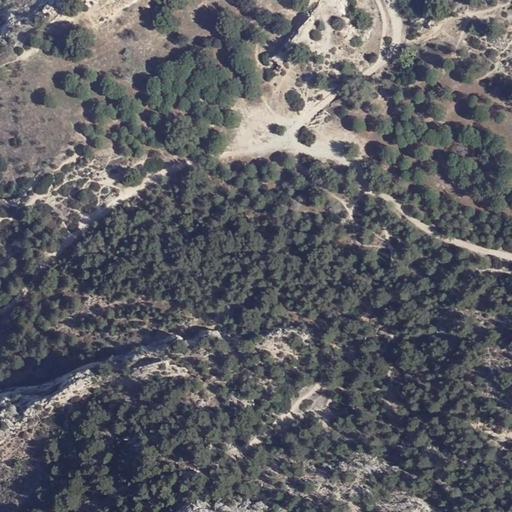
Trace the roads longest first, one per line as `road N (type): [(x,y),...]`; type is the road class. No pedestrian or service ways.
road 1 (track): [(292,137),(167,171),(130,191),(77,230),(0,312)]
road 2 (track): [(391,0),(392,53),(300,122),(292,137),(301,148),(351,162),(375,184)]
road 3 (track): [(375,184),(422,226),(511,258)]
